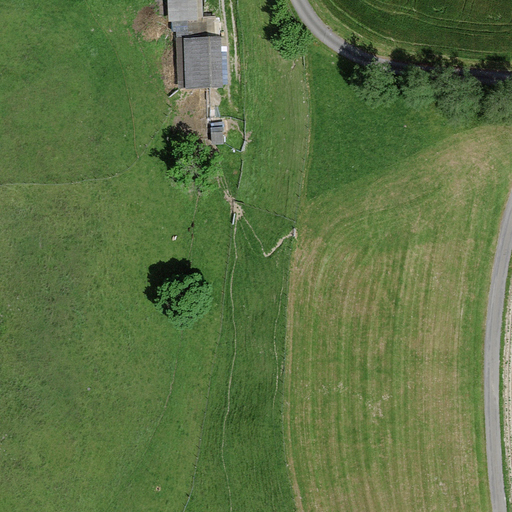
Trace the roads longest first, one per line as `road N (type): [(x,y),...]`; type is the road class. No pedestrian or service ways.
road 1 (residential): [(496,511),(488,470),(497,294),(511,233)]
road 2 (residential): [(294,0),(336,46),(511,83)]
